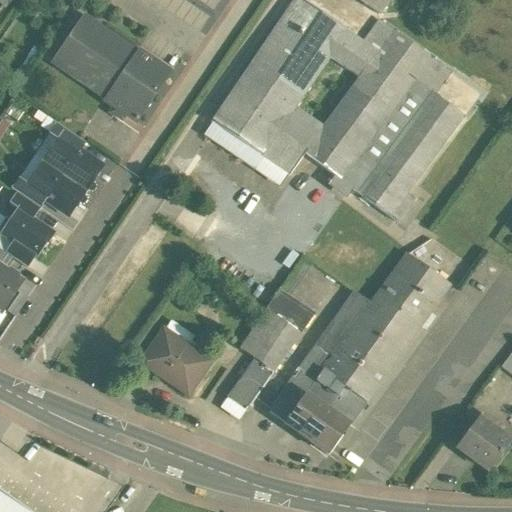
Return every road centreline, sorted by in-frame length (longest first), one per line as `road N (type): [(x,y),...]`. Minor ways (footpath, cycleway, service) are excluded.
road 1 (residential): [(246,0),(0,366)]
road 2 (tertiary): [(344,511),(179,464),(0,386)]
road 3 (unknown): [(134,166),(271,249)]
